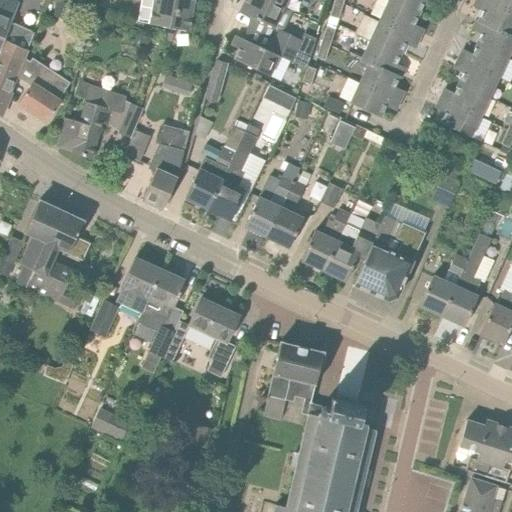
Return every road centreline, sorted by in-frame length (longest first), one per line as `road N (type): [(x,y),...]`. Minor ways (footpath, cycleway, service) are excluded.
road 1 (residential): [(422,361),(49,177),(0,145)]
road 2 (residential): [(389,511),(422,361)]
road 3 (residential): [(399,135),(457,0)]
